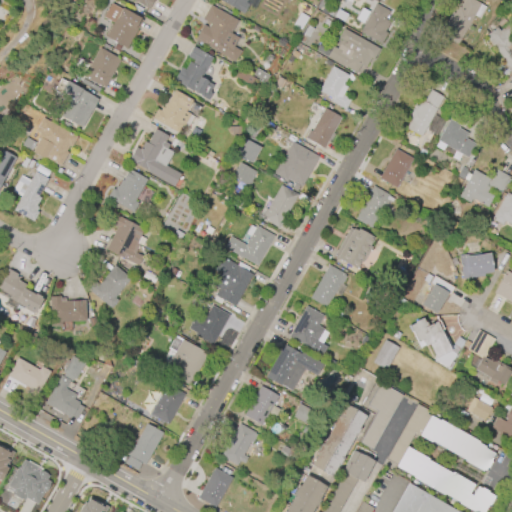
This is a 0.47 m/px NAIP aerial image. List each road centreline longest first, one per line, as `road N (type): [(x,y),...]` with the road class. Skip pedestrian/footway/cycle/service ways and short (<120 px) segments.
road 1 (residential): [(160,501),(436,0)]
road 2 (residential): [(0,228),(42,255),(186,0)]
road 3 (tertiary): [(180,511),(0,412)]
road 4 (residential): [(511,149),(481,90),(411,50)]
